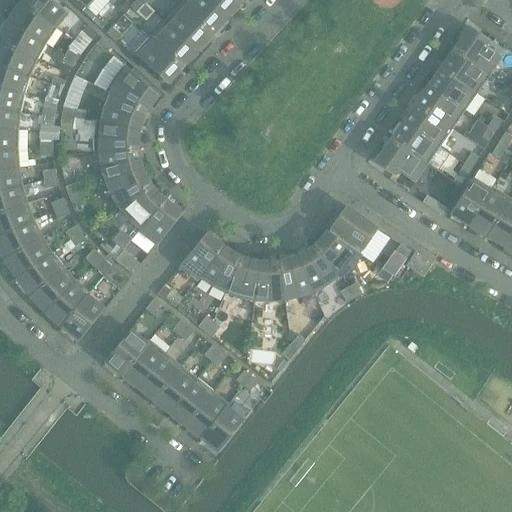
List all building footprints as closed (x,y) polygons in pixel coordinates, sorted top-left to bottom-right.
[(65,11),(52,0),(24,0),(20,6),(55,31),(57,29),(53,26),(65,11)] [(75,0),(87,10),(87,9),(96,17),(98,15),(109,2),(107,0),(75,0)] [(137,13),(146,4),(140,0),(137,0),(130,7),(137,13)] [(226,19),(205,0),(184,0),(179,5),(211,35),(226,19)] [(241,3),(237,0),(205,0),(226,19),(240,3),(241,3)] [(211,35),(179,5),(165,21),(197,51),(211,35)] [(55,31),(20,6),(8,24),(45,47),(55,31)] [(108,23),(98,15),(96,17),(92,21),(102,30),(108,23)] [(197,51),(165,21),(150,37),(182,66),(197,51)] [(45,47),(8,24),(0,38),(0,46),(36,63),(45,47)] [(98,34),(88,26),(82,32),(92,41),(98,34)] [(122,36),(112,27),(106,34),(116,43),(122,36)] [(502,58),(484,45),(488,40),(470,28),(454,52),(490,76),(502,58)] [(182,66),(150,37),(135,54),(167,83),(182,67),(182,66)] [(112,47),(102,38),(96,45),(106,54),(112,47)] [(36,63),(0,46),(0,68),(29,79),(36,63)] [(76,63),(80,55),(69,48),(65,56),(76,63)] [(490,76),(454,52),(442,69),(477,94),(490,76)] [(71,70),(76,63),(65,56),(60,63),(71,70)] [(156,95),(124,65),(113,57),(103,70),(114,78),(106,92),(110,94),(145,112),(150,103),(156,95)] [(0,90),(24,96),(29,79),(0,68),(0,90)] [(477,94),(442,69),(429,87),(465,112),(477,94)] [(63,90),(66,81),(53,77),(50,85),(63,90)] [(60,98),(63,90),(50,85),(47,93),(60,98)] [(465,112),(429,87),(417,105),(453,129),(465,112)] [(0,111),(20,115),(24,96),(0,90),(0,111)] [(138,130),(140,122),(145,112),(110,94),(105,106),(101,119),(100,123),(138,130)] [(453,129),(417,105),(405,122),(440,147),(453,129)] [(75,118),(77,109),(64,106),(62,115),(75,118)] [(55,119),(56,110),(44,108),(42,117),(55,119)] [(0,130),(19,131),(20,115),(0,111),(0,130)] [(73,126),(75,118),(62,115),(60,123),(73,126)] [(54,127),(55,119),(42,117),(41,125),(54,127)] [(495,133),(502,121),(495,117),(488,128),(495,133)] [(137,143),(138,133),(138,130),(100,123),(95,122),(94,137),(94,153),(98,153),(137,150),(137,147),(137,143)] [(440,147),(405,122),(392,140),(428,165),(440,147)] [(488,143),(495,133),(488,128),(481,138),(488,143)] [(0,150),(27,149),(28,132),(19,131),(0,130),(0,150)] [(506,149),(511,138),(511,137),(505,133),(498,145),(506,149)] [(53,148),(53,140),(40,140),(40,149),(53,148)] [(428,165),(392,140),(376,163),(393,175),(397,171),(415,183),(428,165)] [(505,150),(506,149),(498,145),(491,155),(499,159),(499,160),(505,150)] [(53,157),(53,148),(40,149),(40,158),(53,157)] [(29,167),(27,149),(0,150),(0,170),(20,168),(29,167)] [(141,168),(138,158),(137,150),(98,153),(100,166),(104,179),(105,182),(141,168)] [(511,154),(511,153),(505,150),(499,160),(499,159),(498,160),(505,165),(511,154)] [(472,169),(479,158),(471,153),(464,164),(472,169)] [(465,180),(472,169),(464,164),(458,175),(465,180)] [(0,191),(23,187),(20,168),(0,170),(0,191)] [(119,209),(150,186),(145,178),(141,168),(105,182),(109,191),(111,196),(118,208),(119,209)] [(57,178),(55,170),(42,173),(44,181),(57,178)] [(469,224),(490,192),(489,192),(496,181),(479,171),(472,181),(451,213),(469,224)] [(59,187),(57,178),(44,181),(46,190),(59,187)] [(81,191),(78,183),(65,187),(68,195),(81,191)] [(140,230),(164,200),(158,195),(151,187),(150,186),(119,209),(127,218),(136,227),(139,230),(140,230)] [(0,213),(28,204),(23,187),(0,191),(0,213)] [(486,235),(510,198),(493,188),(490,192),(469,224),(486,235)] [(84,199),(81,191),(68,195),(71,204),(84,199)] [(447,209),(427,196),(422,203),(442,217),(447,209)] [(504,246),(511,233),(511,199),(510,198),(486,235),(495,240),(504,246)] [(66,207),(63,199),(51,204),(54,212),(66,207)] [(157,244),(181,214),(164,200),(140,230),(140,231),(131,242),(147,255),(156,244),(157,244)] [(0,235),(34,221),(28,204),(0,213),(0,235)] [(70,215),(66,207),(54,212),(58,220),(70,215)] [(359,256),(377,230),(345,208),(328,233),(359,256)] [(0,248),(5,258),(43,237),(34,221),(0,235),(0,248)] [(70,240),(81,233),(76,226),(65,233),(70,240)] [(75,247),(86,240),(81,233),(70,240),(75,247)] [(359,256),(328,233),(323,239),(315,247),(339,277),(348,269),(356,259),(359,256)] [(200,279),(224,249),(206,234),(179,268),(197,283),(200,279)] [(16,277),(52,253),(43,237),(5,258),(16,277)] [(115,261),(123,251),(116,245),(108,255),(115,261)] [(407,259),(411,252),(400,245),(396,252),(407,259)] [(339,277),(315,247),(306,253),(298,257),(314,293),(315,292),(327,286),(338,278),(339,277)] [(225,294),(240,258),(232,254),(224,249),(200,279),(211,286),(222,293),(225,294)] [(91,265),(100,256),(94,250),(85,259),(91,265)] [(126,270),(134,259),(134,258),(124,250),(123,251),(115,261),(126,270)] [(30,294),(63,266),(52,253),(16,277),(30,294)] [(423,275),(430,264),(416,255),(409,266),(423,275)] [(103,276),(111,266),(107,262),(100,256),(91,265),(103,276)] [(314,293),(298,257),(297,258),(287,262),(279,263),(285,301),(293,300),(303,297),(314,293)] [(254,301),(259,263),(252,262),(242,259),(240,258),(225,294),(233,297),(246,300),(254,301)] [(133,275),(141,265),(134,259),(126,270),(133,275)] [(285,301),(279,263),(276,263),(273,264),(263,264),(259,263),(254,301),(259,302),(272,302),(280,302),(285,301)] [(45,311),(75,280),(63,266),(30,294),(45,311)] [(120,291),(129,280),(111,266),(103,276),(102,277),(120,291)] [(61,326),(89,292),(75,280),(45,311),(61,326)] [(362,295),(356,284),(348,288),(355,299),(362,295)] [(164,300),(173,290),(166,285),(157,295),(164,300)] [(355,299),(348,288),(340,292),(347,304),(355,299)] [(61,326),(79,340),(103,310),(89,298),(92,295),(89,292),(61,326)] [(152,315),(161,305),(154,300),(145,310),(152,315)] [(205,333),(213,323),(206,317),(198,327),(205,333)] [(179,336),(187,326),(180,321),(172,331),(179,336)] [(212,338),(220,328),(213,323),(205,333),(212,338)] [(186,342),(194,332),(187,326),(179,336),(186,342)] [(121,374),(146,344),(130,331),(106,361),(121,374)] [(298,351),(306,341),(299,335),(291,345),(298,351)] [(138,387),(165,353),(149,340),(146,344),(121,374),(138,387)] [(290,361),(298,351),(291,345),(283,355),(290,361)] [(211,362),(219,351),(212,346),(204,356),(211,362)] [(218,367),(226,357),(219,351),(211,362),(218,367)] [(154,400),(181,366),(165,353),(138,387),(154,400)] [(170,413),(197,379),(181,366),(154,400),(170,413)] [(243,387),(251,377),(244,371),(236,382),(243,387)] [(250,392),(258,382),(251,377),(243,387),(250,392)] [(186,426),(213,392),(197,379),(170,413),(186,426)] [(202,438),(227,409),(230,405),(213,392),(186,426),(202,438)] [(219,452),(243,421),(227,409),(202,438),(219,452)]
